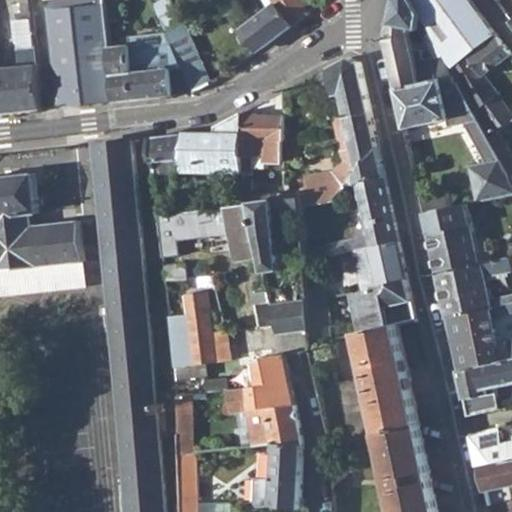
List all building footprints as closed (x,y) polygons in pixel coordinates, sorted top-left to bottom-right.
[(0,0),(0,113),(43,109),(35,37),(33,18),(16,19),(15,20),(19,65),(0,68),(0,0),(19,0),(20,3),(32,2),(31,0),(0,0)] [(50,36),(59,107),(117,101),(110,46),(107,21),(105,3),(104,0),(45,0),(46,7),(50,36)] [(104,0),(105,3),(107,21),(123,20),(120,1),(128,0),(104,0)] [(151,0),(167,31),(178,25),(166,0),(151,0)] [(244,26),(262,49),(309,13),(301,0),(269,0),(273,7),(244,26)] [(455,76),(451,69),(412,0),(394,0),(384,43),(385,46),(395,90),(455,76)] [(412,0),(451,69),(495,34),(469,0),(412,0)] [(32,9),(32,2),(20,3),(15,4),(16,19),(33,18),(32,9)] [(46,7),(32,9),(33,18),(35,37),(50,36),(46,7)] [(182,66),(196,92),(207,87),(178,25),(167,31),(182,66)] [(182,66),(167,31),(129,35),(130,45),(110,46),(117,101),(130,99),(175,94),(171,68),(182,66)] [(496,133),(511,120),(511,115),(483,75),(510,55),(495,34),(451,69),(455,76),(459,84),(471,105),(474,112),(479,119),(489,138),(496,133)] [(340,95),(345,117),(371,112),(360,64),(349,58),(315,75),(318,99),(340,95)] [(171,68),(175,94),(196,92),(182,66),(171,68)] [(395,90),(404,128),(447,119),(449,126),(461,123),(479,119),(474,112),(471,105),(459,84),(455,76),(395,90)] [(210,129),(185,134),(186,142),(186,145),(181,165),(178,174),(243,167),(245,115),(245,112),(210,129)] [(301,191),(301,195),(302,205),(321,203),(334,200),(351,180),(379,148),(371,112),(345,117),(339,118),(336,123),(337,127),(346,162),(334,173),(305,178),(306,190),(301,191)] [(245,115),(243,175),(253,175),(253,157),(261,157),(262,141),(284,141),(284,115),(245,115)] [(479,119),(461,123),(483,162),(500,158),(496,149),(489,138),(479,119)] [(511,120),(496,133),(500,140),(511,131),(511,120)] [(489,138),(496,149),(500,147),(503,146),(500,140),(496,133),(489,138)] [(151,137),(155,165),(180,163),(180,143),(186,142),(185,134),(151,137)] [(95,143),(129,511),(167,511),(161,433),(180,432),(179,406),(179,394),(179,387),(178,378),(178,372),(157,372),(160,400),(157,401),(133,140),(95,143)] [(505,157),(500,147),(496,149),(511,178),(511,161),(509,156),(505,157)] [(356,183),(368,247),(399,240),(379,148),(351,180),(356,183)] [(483,162),(468,166),(475,201),(511,193),(511,178),(500,158),(483,162)] [(0,269),(85,261),(80,221),(33,226),(31,214),(38,213),(35,173),(0,176),(0,269)] [(158,189),(161,214),(169,213),(175,188),(158,189)] [(420,195),(424,212),(452,205),(448,188),(420,195)] [(264,253),(267,270),(282,267),(282,261),(281,250),(279,210),(302,206),(302,205),(301,195),(285,197),(281,198),(254,202),(264,253)] [(243,257),(264,253),(254,202),(243,203),(201,209),(206,229),(236,225),(243,257)] [(438,273),(481,263),(466,202),(424,212),(430,240),(438,273)] [(161,214),(166,256),(183,254),(182,252),(198,250),(198,247),(209,245),(206,229),(201,209),(196,209),(169,213),(161,214)] [(359,282),(359,289),(407,279),(399,240),(368,247),(374,269),(362,272),(364,281),(359,282)] [(305,247),(305,261),(331,255),(329,245),(318,248),(317,244),(305,247)] [(511,271),(511,268),(510,258),(481,263),(438,273),(448,316),(490,308),(511,303),(511,294),(492,299),(487,277),(511,271)] [(167,264),(169,279),(190,277),(189,262),(167,264)] [(307,297),(308,300),(323,297),(320,282),(314,284),(313,278),(306,279),(307,297)] [(352,290),(361,329),(398,321),(416,318),(407,279),(359,289),(352,290)] [(258,302),(261,326),(277,324),(273,302),(270,285),(263,287),(265,300),(258,302)] [(178,372),(178,378),(208,374),(207,360),(231,357),(230,355),(228,334),(219,328),(214,329),(209,289),(190,291),(193,311),(195,328),(175,331),(178,372)] [(308,327),(310,340),(328,336),(325,296),(323,297),(308,300),(310,326),(308,327)] [(283,331),(308,327),(310,326),(308,300),(307,297),(273,302),(277,324),(279,331),(283,331)] [(494,327),(490,308),(448,316),(459,370),(511,359),(511,346),(496,349),(481,352),(477,330),(492,327),(494,327)] [(174,314),(175,331),(195,328),(193,311),(174,314)] [(18,317),(23,361),(34,360),(29,316),(18,317)] [(368,387),(377,432),(419,423),(398,321),(361,329),(356,330),(367,380),(362,381),(363,388),(368,387)] [(496,349),(492,327),(477,330),(481,352),(496,349)] [(287,351),(266,354),(267,362),(257,365),(248,367),(251,385),(255,406),(298,402),(287,351)] [(511,359),(459,370),(468,414),(499,407),(495,387),(511,382),(511,359)] [(207,379),(208,390),(228,388),(229,388),(228,377),(207,379)] [(298,402),(255,406),(251,385),(249,385),(241,387),(229,388),(228,388),(231,412),(245,410),(248,409),(250,418),(253,429),(255,429),(259,444),(275,442),(305,442),(298,402)] [(377,432),(394,511),(438,511),(419,423),(377,432)] [(505,460),(511,458),(511,424),(472,434),(480,464),(505,460)] [(187,453),(197,452),(197,441),(181,442),(181,447),(181,454),(187,453)] [(275,442),(275,478),(257,477),(255,502),(261,502),(261,506),(274,503),(303,505),(303,502),(305,442),(275,442)] [(181,454),(183,511),(199,511),(198,452),(197,452),(187,453),(181,454)] [(511,483),(511,458),(505,460),(480,464),(486,489),(510,484),(511,483)]
